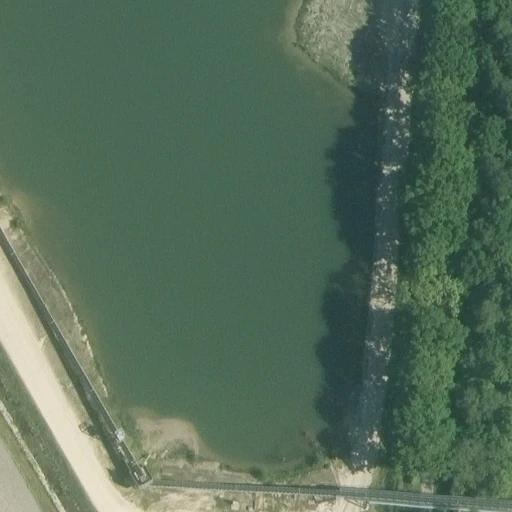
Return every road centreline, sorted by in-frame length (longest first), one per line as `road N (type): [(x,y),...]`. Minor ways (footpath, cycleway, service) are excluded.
road 1 (unclassified): [(419,511),(463,0)]
road 2 (track): [(0,305),(116,511)]
